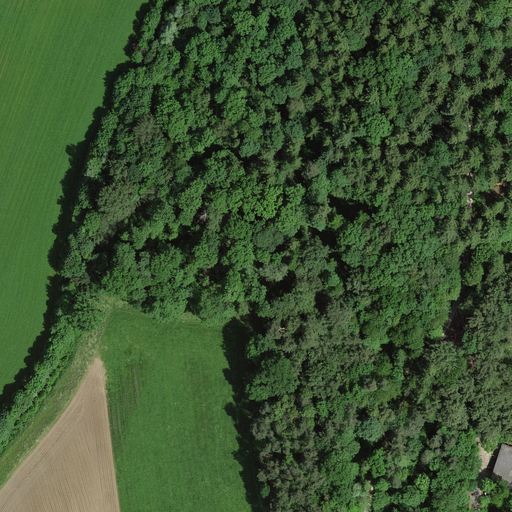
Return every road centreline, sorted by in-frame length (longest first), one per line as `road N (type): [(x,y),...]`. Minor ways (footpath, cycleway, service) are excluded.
road 1 (track): [(465,0),(461,280),(454,310),(400,404),(366,511)]
road 2 (track): [(454,310),(477,511)]
